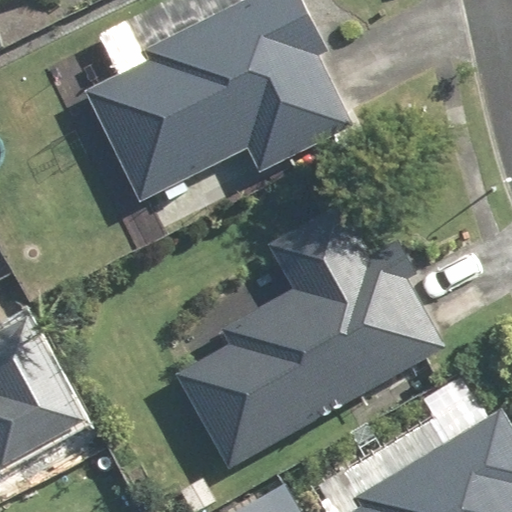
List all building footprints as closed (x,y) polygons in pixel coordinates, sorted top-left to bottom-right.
[(163,0),(121,22),(138,56),(142,63),(86,92),(143,202),(249,147),(262,172),(352,126),(315,55),(330,47),(305,0),(246,0),(245,1),(244,0),(163,0)] [(341,209),(280,243),(306,291),(230,333),(239,349),(186,379),(235,468),(451,348),(393,243),(367,257),(341,209)] [(63,231),(20,253),(43,298),(86,276),(63,231)] [(511,511),(511,424),(503,411),(356,500),(361,508),(354,511),(511,511)] [(302,511),(287,484),(233,511),(302,511)]
